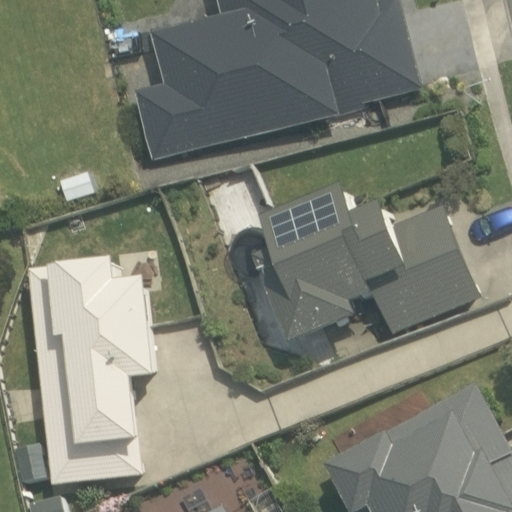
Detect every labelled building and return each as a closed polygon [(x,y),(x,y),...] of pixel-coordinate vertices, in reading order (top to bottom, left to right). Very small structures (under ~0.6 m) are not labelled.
[(139,92),(156,160),(367,107),(365,100),(425,84),(403,0),(393,0),(384,3),(382,0),(219,0),(223,16),(158,33),(170,83),(139,92)] [(70,205),(102,194),(95,174),(63,185),(70,205)] [(351,183),(273,218),(284,245),(260,255),(299,346),(367,317),(362,306),(379,299),(397,340),(484,301),(443,208),(402,226),(391,199),(363,211),(351,183)] [(130,256),(33,268),(60,483),(152,471),(147,434),(154,434),(147,374),(170,371),(157,265),(132,268),(130,256)] [(511,511),(511,453),(477,388),(335,463),(360,511),(511,511)] [(69,511),(66,494),(29,502),(31,511),(69,511)]
